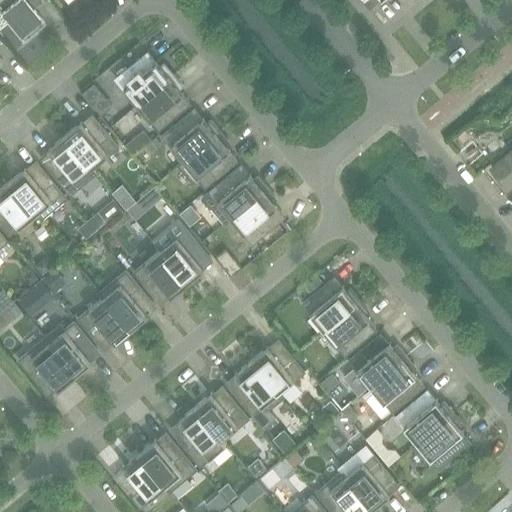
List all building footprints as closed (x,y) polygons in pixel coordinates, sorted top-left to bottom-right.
[(0,0),(0,10),(24,39),(45,22),(32,7),(40,0),(0,0)] [(117,79),(138,104),(173,75),(164,64),(162,66),(157,61),(155,62),(148,53),(117,79)] [(173,75),(138,104),(159,130),(190,104),(182,95),(184,93),(179,88),(182,86),(173,75)] [(180,164),(220,131),(211,120),(208,123),(204,117),(202,119),(194,110),(164,135),(184,160),(180,164)] [(82,121),(65,135),(96,172),(97,172),(93,167),(118,146),(93,116),(83,123),(82,121)] [(220,131),(180,164),(194,181),(198,177),(206,186),(237,161),(229,152),(231,150),(226,144),(229,142),(220,131)] [(96,172),(65,135),(49,148),(51,150),(42,158),(71,193),(96,172)] [(511,187),(511,151),(488,172),(505,193),(511,187)] [(26,168),(9,181),(37,214),(40,218),(66,197),(36,162),(27,169),(26,168)] [(210,192),(231,217),(267,188),(258,177),(255,179),(250,174),(249,175),(241,166),(210,192)] [(108,169),(84,186),(97,203),(121,186),(108,169)] [(37,214),(9,181),(0,189),(0,221),(11,235),(37,214)] [(267,188),(231,217),(252,243),(283,217),(276,208),(278,207),(273,201),(276,199),(267,188)] [(186,229),(161,250),(188,283),(204,269),(203,267),(212,260),(186,229)] [(0,251),(10,244),(0,232),(0,251)] [(246,238),(235,245),(243,259),(254,253),(246,238)] [(188,283),(161,250),(135,271),(161,302),(170,294),(171,296),(188,283)] [(126,271),(101,292),(132,329),(148,316),(147,314),(156,306),(126,271)] [(303,304),(324,329),(360,300),(351,289),(348,291),(343,286),(341,287),(334,278),(303,304)] [(132,329),(101,292),(100,292),(104,297),(79,318),(105,348),(114,341),(115,343),(132,329)] [(360,300),(324,329),(345,355),(376,329),(369,320),(370,318),(366,313),(369,311),(360,300)] [(0,313),(0,329),(15,316),(7,307),(0,313)] [(61,325),(45,338),(76,376),(92,362),(91,360),(100,353),(74,322),(65,329),(61,325)] [(387,334),(395,343),(407,332),(399,323),(387,334)] [(350,360),(371,386),(406,356),(397,345),(395,348),(390,342),(388,344),(381,335),(350,360)] [(76,376),(45,338),(19,359),(49,395),(58,387),(59,389),(76,376)] [(262,351),(252,360),(283,397),(279,392),(304,371),(279,341),(270,348),(268,346),(262,351)] [(406,356),(371,386),(392,411),(423,386),(415,376),(417,375),(413,369),(415,367),(406,356)] [(267,410),(283,397),(252,360),(235,373),(237,375),(228,383),(264,427),(274,418),(267,410)] [(212,393),(196,406),(227,444),(227,443),(223,438),(248,418),(223,387),(213,395),(212,393)] [(397,417),(418,442),(453,413),(444,402),(441,404),(437,399),(435,400),(427,391),(397,417)] [(352,426),(369,416),(360,402),(343,413),(352,426)] [(227,444),(196,406),(179,420),(181,422),(172,429),(201,465),(227,444)] [(453,413),(418,442),(425,450),(420,454),(426,462),(431,458),(439,467),(470,442),(462,433),(464,431),(459,426),(462,424),(453,413)] [(156,439),(140,453),(170,490),(196,469),(166,433),(157,441),(156,439)] [(340,466),(343,471),(374,508),(391,494),(389,493),(398,485),(365,445),(340,466)] [(170,490),(140,453),(123,466),(125,468),(116,476),(141,506),(166,486),(170,490)] [(369,511),(374,508),(343,471),(318,492),(334,511),(369,511)] [(326,511),(313,496),(293,511),(326,511)]
